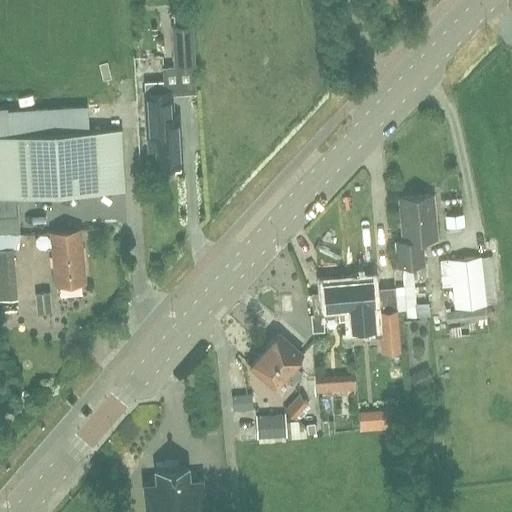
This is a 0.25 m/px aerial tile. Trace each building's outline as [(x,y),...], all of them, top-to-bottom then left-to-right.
[(176,66),(193,65),(194,65),(191,25),(173,26),(176,66)] [(14,84),(0,84),(0,104),(16,103),(14,84)] [(158,166),(181,164),(178,116),(169,117),(168,105),(169,104),(168,90),(146,92),(149,150),(157,150),(158,166)] [(0,233),(19,232),(17,196),(125,190),(121,129),(0,136),(0,233)] [(421,241),(437,239),(433,195),(399,198),(403,242),(395,243),(397,268),(402,267),(403,277),(405,317),(417,316),(416,306),(415,306),(414,292),(415,292),(413,266),(424,265),(421,241)] [(449,215),(450,233),(471,231),(470,213),(449,215)] [(56,285),(85,282),(80,229),(51,232),(56,285)] [(0,233),(0,298),(14,297),(11,247),(18,247),(21,232),(0,233)] [(487,319),(485,305),(480,258),(440,262),(441,276),(445,276),(446,285),(452,285),(455,309),(445,310),(446,323),(487,319)] [(352,330),(375,328),(371,279),(349,281),(350,299),(352,330)] [(323,283),(324,292),(312,293),(313,314),(311,314),(312,332),(324,331),(322,313),(326,313),(326,315),(339,314),(340,322),(350,322),(351,330),(352,330),(350,299),(349,281),(323,283)] [(43,311),(55,311),(54,292),(42,293),(43,311)] [(397,308),(378,310),(381,353),(401,352),(397,308)] [(297,378),(302,372),(294,364),(302,355),(278,333),(264,348),(297,378)] [(102,366),(120,351),(106,334),(88,349),(102,366)] [(274,386),(282,377),(291,385),(297,378),(264,348),(250,365),(274,386)] [(409,376),(415,389),(434,381),(427,367),(409,376)] [(321,379),(321,391),(360,390),(360,377),(321,379)] [(299,394),(285,409),(294,417),(308,402),(299,394)] [(305,427),(297,420),(285,421),(285,413),(256,415),(257,438),(286,436),(286,439),(306,437),(305,427)] [(204,511),(202,479),(189,480),(188,467),(156,470),(157,482),(144,484),(146,511),(204,511)]
